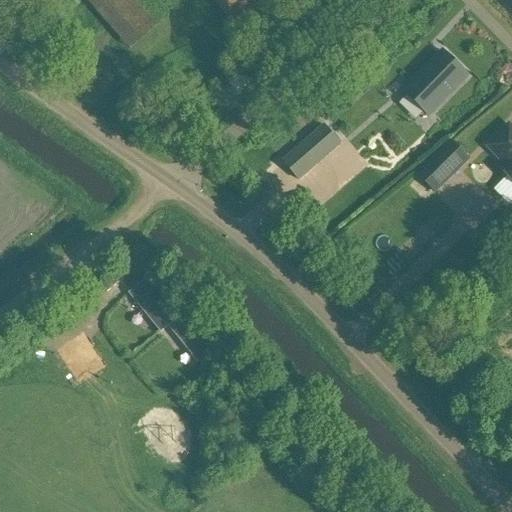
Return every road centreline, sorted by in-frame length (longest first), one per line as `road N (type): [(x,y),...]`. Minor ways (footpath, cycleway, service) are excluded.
road 1 (unclassified): [(511,508),(261,253),(0,59)]
road 2 (track): [(401,0),(0,315)]
